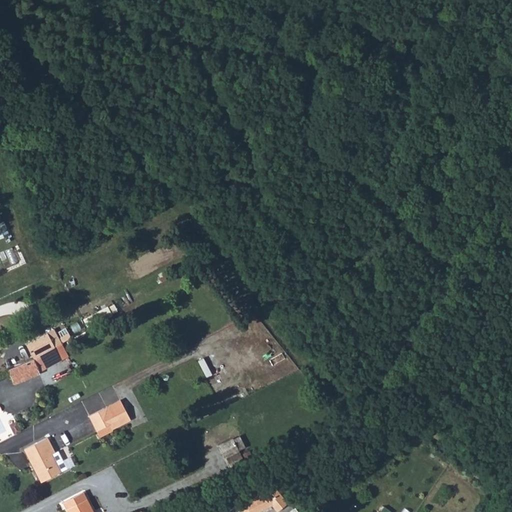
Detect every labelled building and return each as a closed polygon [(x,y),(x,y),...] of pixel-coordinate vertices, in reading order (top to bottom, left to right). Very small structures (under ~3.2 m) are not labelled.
[(90,330),(119,315),(114,305),(85,320),(90,330)] [(59,343),(66,340),(60,326),(52,329),(59,343)] [(38,353),(59,343),(52,329),(31,339),(38,353)] [(39,355),(13,365),(20,381),(45,370),(39,355)] [(123,396),(91,412),(98,429),(112,421),(114,426),(133,417),(123,396)] [(49,433),(27,445),(43,479),(68,466),(59,448),(57,449),(49,433)] [(230,453),(244,446),(238,434),(224,441),(230,453)] [(247,452),(244,446),(230,453),(233,459),(247,452)] [(287,492),(275,476),(263,481),(270,495),(275,501),(287,492)] [(270,495),(263,481),(244,491),(252,504),(270,495)] [(100,511),(90,488),(69,498),(75,511),(100,511)] [(252,504),(244,491),(237,495),(244,508),(252,504)]
